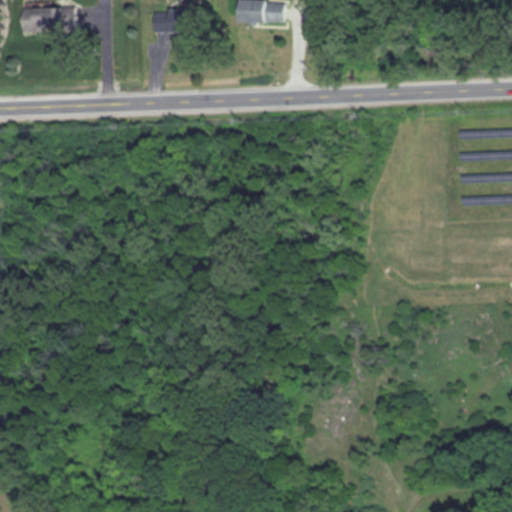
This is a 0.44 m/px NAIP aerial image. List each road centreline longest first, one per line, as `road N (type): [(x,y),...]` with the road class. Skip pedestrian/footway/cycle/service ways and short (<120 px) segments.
road 1 (tertiary): [(355,89),(0,102)]
road 2 (tertiary): [(355,89),(511,83)]
